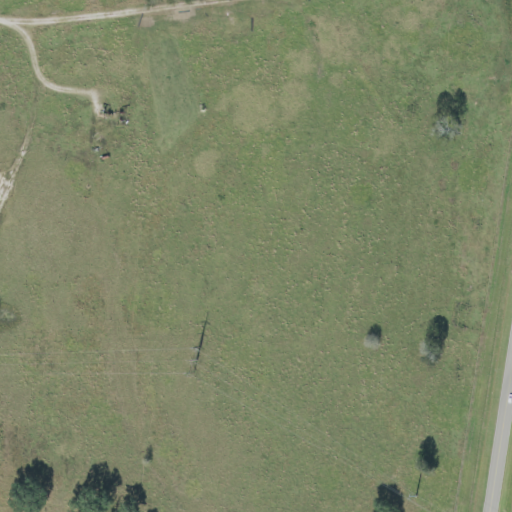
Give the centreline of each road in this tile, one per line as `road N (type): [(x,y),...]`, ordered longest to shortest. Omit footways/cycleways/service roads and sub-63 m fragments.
road 1 (track): [(0,22),(49,25),(264,0)]
road 2 (tertiary): [(492,511),(511,378)]
